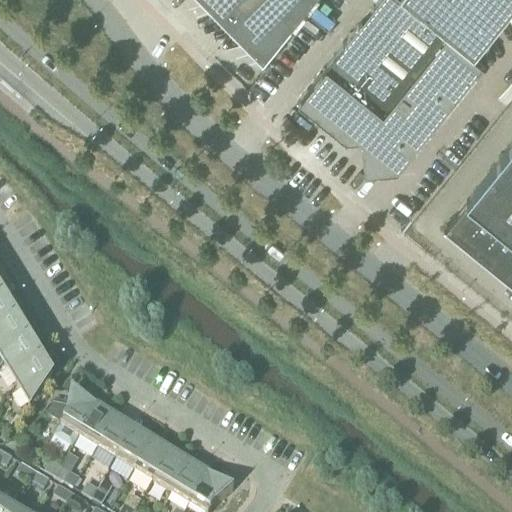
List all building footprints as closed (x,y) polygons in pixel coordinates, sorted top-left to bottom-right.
[(202,0),(234,33),(244,43),(263,62),(290,29),(295,32),(305,19),(300,16),(304,11),(309,14),(319,2),(316,0),(202,0)] [(511,0),(379,0),(300,97),(351,138),(362,137),(363,137),(365,151),(371,157),(368,160),(375,166),(378,162),(384,167),(400,166),(476,72),(483,64),(472,55),(511,4),(511,0)] [(511,146),(445,228),(511,282),(511,146)] [(0,332),(12,317),(10,314),(14,309),(2,300),(0,296),(0,332)] [(0,369),(3,366),(25,338),(23,334),(27,330),(14,320),(12,317),(0,332),(0,369)] [(15,386),(38,358),(36,355),(39,351),(27,341),(25,338),(3,366),(15,386)] [(38,358),(15,386),(28,408),(51,380),(48,376),(52,371),(40,362),(38,358)] [(78,440),(96,410),(70,394),(65,419),(53,439),(72,450),(78,440)] [(96,451),(114,421),(96,410),(78,440),(96,451)] [(115,462),(133,433),(114,421),(96,451),(115,462)] [(133,474),(151,444),(133,433),(115,462),(133,474)] [(152,485),(170,455),(151,444),(133,474),(152,485)] [(0,454),(0,466),(6,470),(11,461),(0,454)] [(170,496),(188,466),(170,455),(152,485),(170,496)] [(53,480),(59,470),(49,464),(43,474),(53,480)] [(188,507),(206,478),(188,466),(170,496),(188,507)] [(29,484),(34,475),(20,467),(15,476),(29,484)] [(59,470),(53,480),(63,486),(69,476),(59,470)] [(34,475),(29,484),(43,492),(48,483),(34,475)] [(206,478),(188,507),(196,511),(210,511),(212,509),(232,493),(206,478)] [(106,498),(111,490),(102,484),(97,493),(106,498)] [(90,502),(96,492),(86,486),(80,496),(90,502)] [(66,506),(71,497),(57,489),(52,498),(66,506)] [(96,492),(90,502),(100,508),(106,498),(97,493),(96,492)] [(71,497),(66,506),(75,511),(81,511),(85,506),(71,497)]
